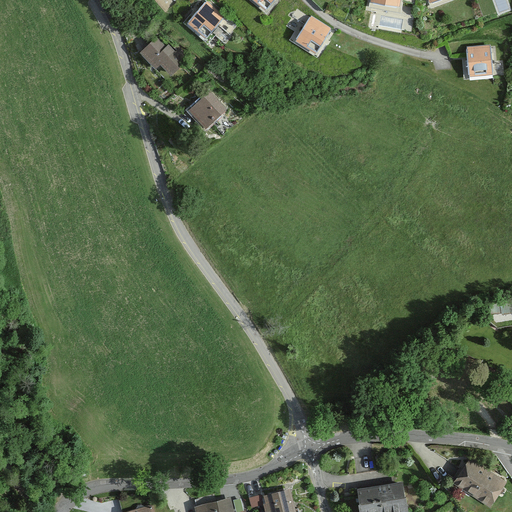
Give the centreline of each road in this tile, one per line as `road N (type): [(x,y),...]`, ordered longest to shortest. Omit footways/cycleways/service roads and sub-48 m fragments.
road 1 (unclassified): [(308,450),(259,342),(171,210),(101,0)]
road 2 (residential): [(58,511),(99,487),(252,477),(308,450)]
road 3 (residential): [(308,450),(405,435),(511,448)]
